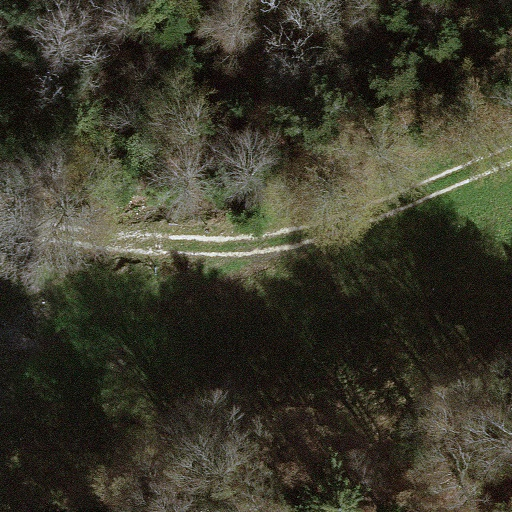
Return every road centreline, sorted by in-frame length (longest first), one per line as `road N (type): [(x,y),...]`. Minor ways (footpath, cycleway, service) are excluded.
road 1 (track): [(0,343),(267,246)]
road 2 (track): [(0,238),(267,246)]
road 3 (track): [(267,246),(511,153)]
